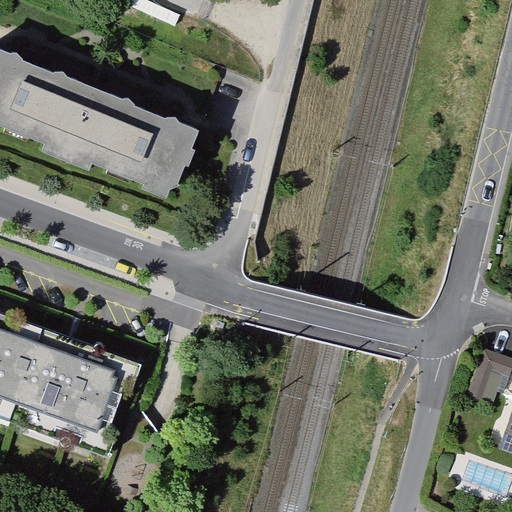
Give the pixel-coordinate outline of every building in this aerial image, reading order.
[(95,88),(0,50),(0,137),(66,163),(95,88)] [(203,130),(95,88),(66,163),(174,204),(203,130)] [(42,331),(0,314),(0,420),(7,423),(42,331)] [(143,369),(42,331),(7,423),(107,462),(143,369)] [(471,393),(503,399),(511,357),(511,352),(480,345),(471,393)]
